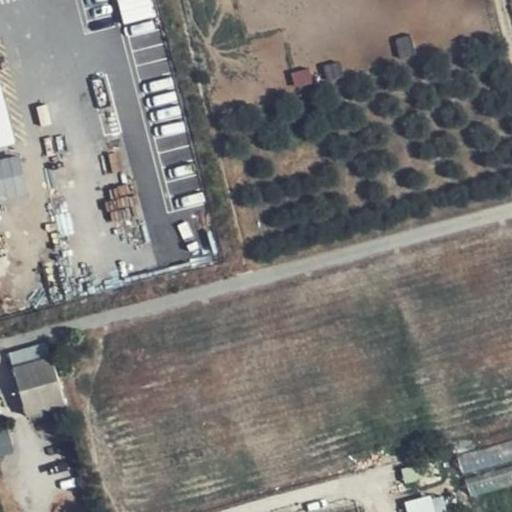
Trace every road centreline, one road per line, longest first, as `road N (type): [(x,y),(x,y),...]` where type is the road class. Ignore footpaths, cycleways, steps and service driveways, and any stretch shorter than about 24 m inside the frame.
road 1 (unclassified): [(0,345),(511,209),(511,36),(502,0)]
road 2 (unknown): [(0,361),(41,511)]
road 3 (unclassified): [(258,511),(372,483),(380,511)]
